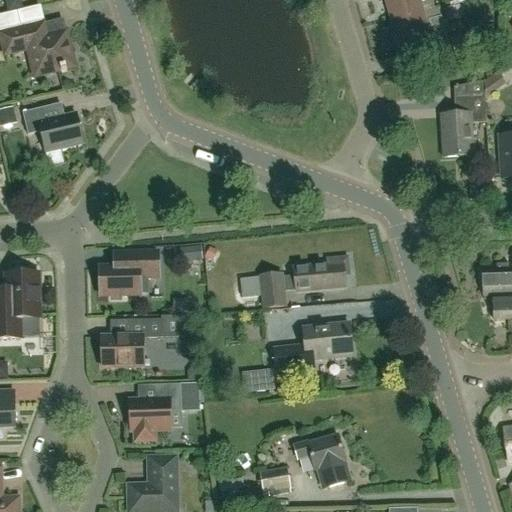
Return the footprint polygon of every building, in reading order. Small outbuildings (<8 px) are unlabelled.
[(435,0),(430,0),(428,1),(428,0),(384,0),(390,22),(438,9),(435,0)] [(468,1),(454,5),(458,19),(462,18),(466,32),(487,26),(482,9),(471,12),(468,2),(468,1)] [(0,16),(0,36),(5,56),(27,51),(34,79),(75,69),(68,43),(65,43),(64,39),(56,35),(45,38),(37,8),(0,16)] [(447,43),(438,9),(390,22),(399,54),(430,45),(431,47),(447,43)] [(451,42),(455,60),(482,52),(478,35),(451,42)] [(486,124),(485,119),(483,84),(453,90),(454,97),(452,97),(453,116),(439,117),(441,159),(472,157),(470,125),(486,124)] [(41,109),(22,114),(27,137),(40,134),(45,154),(83,145),(76,115),(44,123),(41,109)] [(511,136),(497,137),(500,178),(511,177),(511,136)] [(148,279),(158,279),(158,254),(114,255),(114,269),(99,270),(100,297),(148,296),(148,279)] [(327,260),(327,265),(293,269),(294,279),(282,280),(282,276),(259,279),(263,310),(285,307),(284,291),(295,290),(296,294),(344,289),(345,289),(343,276),(349,276),(347,258),(327,260)] [(511,294),(511,269),(508,270),(508,263),(496,264),(496,271),(482,271),(483,296),(492,295),(511,294)] [(39,338),(39,319),(37,275),(35,275),(30,271),(22,272),(18,276),(5,276),(6,292),(0,292),(0,340),(20,340),(20,339),(39,338)] [(511,294),(492,295),(493,319),(507,319),(508,325),(511,325),(511,294)] [(143,368),(142,339),(161,339),(161,322),(129,322),(129,338),(101,339),(102,369),(143,368)] [(312,360),(352,356),(348,324),(302,329),(304,347),(273,351),(275,374),(313,370),(312,360)] [(170,432),(169,413),(174,413),(173,402),(180,402),(179,386),(155,387),(156,402),(129,402),(130,433),(134,433),(135,443),(154,443),(154,432),(170,432)] [(0,439),(1,440),(3,438),(3,430),(15,429),(14,393),(0,393),(0,439)] [(511,428),(503,430),(508,464),(511,463),(511,485),(510,486),(511,492),(511,428)] [(296,461),(310,457),(314,473),(318,472),(323,489),(349,482),(344,463),(345,463),(337,436),(307,444),(307,443),(292,447),(296,461)] [(128,487),(128,511),(167,511),(167,504),(176,504),(175,459),(148,460),(149,487),(128,487)] [(291,495),(291,490),(287,469),(259,474),(263,495),(268,494),(269,499),(291,495)] [(0,511),(17,511),(18,500),(0,500),(0,492),(0,511)]
